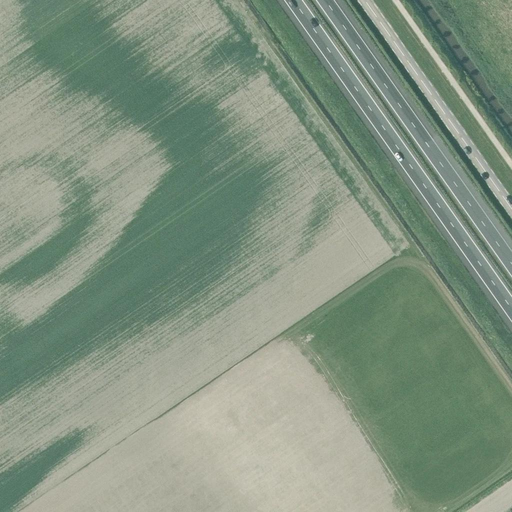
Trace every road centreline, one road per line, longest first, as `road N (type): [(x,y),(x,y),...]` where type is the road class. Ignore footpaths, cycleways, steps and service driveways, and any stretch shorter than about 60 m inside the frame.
road 1 (motorway): [(291,0),(511,311)]
road 2 (motorway): [(511,264),(323,0)]
road 3 (tertiary): [(511,208),(365,0)]
